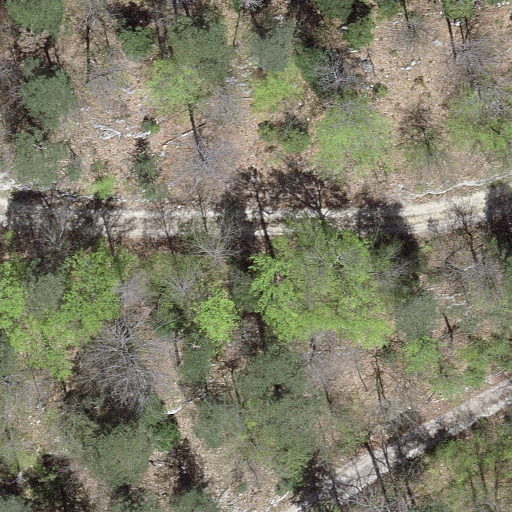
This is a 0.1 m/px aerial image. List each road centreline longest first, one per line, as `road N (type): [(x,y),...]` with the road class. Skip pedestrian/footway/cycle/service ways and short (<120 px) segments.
road 1 (track): [(0,210),(132,221),(395,221),(445,216),(511,194)]
road 2 (track): [(511,394),(405,443),(312,511)]
